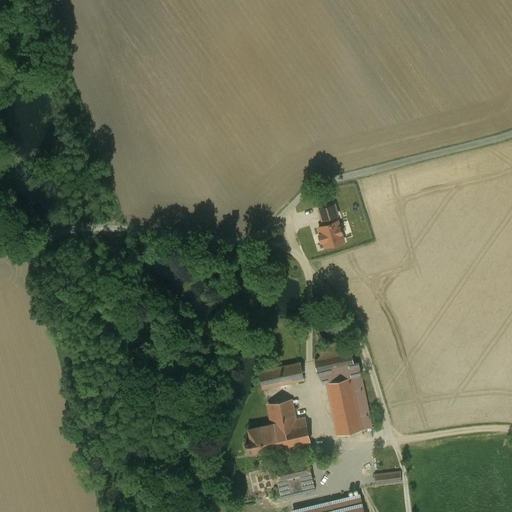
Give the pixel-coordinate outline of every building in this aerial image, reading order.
[(338,334),(339,329),(338,324),(335,319),(330,317),(325,316),(320,317),(316,320),(313,324),(312,329),(313,335),(316,339),(321,342),(326,343),(331,342),(335,339),(338,334)] [(345,341),(316,347),(319,358),(348,352),(345,341)] [(319,358),(314,359),(317,372),(354,365),(351,352),(319,358)] [(300,362),(258,371),(262,388),(304,379),(300,362)] [(360,375),(351,377),(362,429),(371,427),(360,375)] [(351,377),(326,382),(337,434),(362,429),(351,377)] [(291,399),(267,404),(271,423),(295,419),(291,399)] [(271,423),(269,424),(248,429),(250,437),(249,437),(250,442),(248,442),(245,444),(245,447),(249,448),(251,448),(252,453),(310,440),(305,417),(295,419),(271,423)] [(308,459),(274,467),(279,489),(281,497),(289,495),(315,489),(308,459)] [(400,471),(374,474),(375,484),(401,481),(400,471)] [(363,511),(360,495),(293,511),(363,511)]
